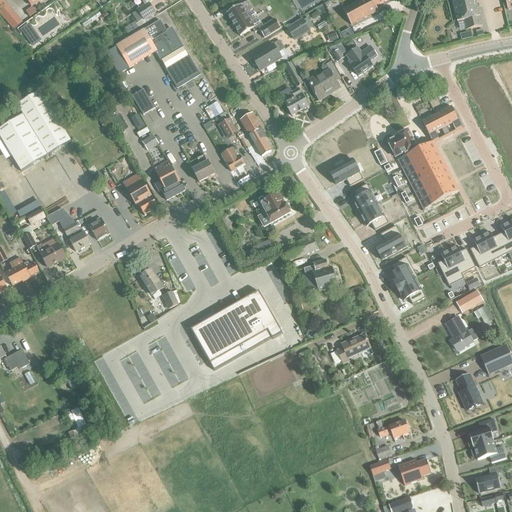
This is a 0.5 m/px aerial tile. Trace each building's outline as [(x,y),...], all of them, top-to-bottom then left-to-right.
[(0,0),(0,14),(13,30),(22,23),(0,0)] [(148,3),(152,0),(141,0),(144,5),(137,10),(141,16),(143,20),(154,13),(148,3)] [(362,0),(343,11),(351,25),(378,11),(375,6),(386,0),(362,0)] [(451,0),(457,22),(464,20),(466,30),(481,27),(474,0),(451,0)] [(248,2),(226,14),(240,37),(252,29),(255,34),(259,31),(264,39),(280,29),(275,20),(263,27),(261,24),(255,27),(246,13),(252,9),(248,2)] [(25,3),(17,9),(26,20),(34,14),(25,3)] [(318,12),(311,16),(314,22),(321,18),(318,12)] [(138,23),(136,24),(138,28),(156,16),(154,13),(143,20),(138,23)] [(105,14),(99,18),(102,23),(108,18),(105,14)] [(286,29),(294,42),(310,32),(309,30),(303,21),(302,19),(286,29)] [(307,19),(303,21),(309,30),(313,27),(307,19)] [(116,47),(129,69),(157,52),(178,88),(199,76),(172,30),(167,32),(160,21),(116,47)] [(22,30),(25,35),(33,29),(29,25),(22,30)] [(335,35),(327,38),(330,44),(337,41),(335,35)] [(39,41),(32,46),(35,50),(42,45),(39,41)] [(250,57),(260,73),(282,59),(279,53),(284,50),(279,41),(273,45),(273,44),(250,57)] [(351,66),(350,66),(358,77),(372,67),(369,62),(377,57),(370,47),(361,54),(358,49),(346,57),(351,63),(349,64),(351,66)] [(337,52),(332,55),(337,63),(343,59),(337,52)] [(285,67),(296,87),(302,84),(290,63),(285,67)] [(309,84),(319,101),(320,100),(318,98),(331,90),(332,93),(340,88),(329,71),(309,84)] [(290,89),(280,95),(282,99),(292,117),(308,107),(298,89),(292,93),(290,89)] [(40,91),(16,105),(18,108),(23,115),(23,116),(38,141),(41,146),(48,157),(71,143),(62,127),(40,91)] [(132,97),(143,116),(155,110),(144,91),(132,97)] [(452,109),(422,124),(432,143),(433,143),(433,144),(462,129),(452,109)] [(136,115),(130,119),(136,129),(136,128),(142,125),(136,115)] [(23,116),(0,129),(0,138),(21,173),(48,157),(41,146),(38,141),(23,116)] [(242,123),(262,157),(271,152),(263,139),(266,137),(253,116),(242,123)] [(225,122),(220,125),(228,139),(233,136),(237,134),(230,120),(225,122)] [(210,122),(203,126),(206,131),(213,127),(210,122)] [(108,123),(101,127),(107,136),(114,132),(108,123)] [(142,125),(136,128),(139,132),(146,127),(144,124),(142,125)] [(139,132),(137,133),(139,138),(149,132),(146,127),(139,132)] [(408,131),(387,141),(396,159),(417,149),(408,131)] [(152,136),(142,142),(148,151),(153,147),(158,145),(152,136)] [(188,148),(194,151),(197,145),(191,142),(188,148)] [(432,143),(398,161),(402,169),(437,151),(433,144),(433,143),(432,143)] [(245,165),(240,156),(238,157),(233,148),(221,155),(232,173),(245,165)] [(437,151),(402,169),(403,170),(407,178),(442,160),(437,151)] [(200,166),(192,170),(199,183),(214,175),(208,163),(207,163),(204,156),(197,160),(200,166)] [(352,160),(329,173),(336,186),(346,181),(350,188),(363,181),(352,160)] [(442,160),(407,178),(411,186),(446,168),(442,160)] [(154,185),(159,193),(161,191),(166,201),(185,191),(168,161),(153,169),(160,182),(154,185)] [(446,168),(411,186),(415,194),(450,176),(446,168)] [(122,184),(135,206),(137,205),(144,217),(159,209),(139,174),(122,184)] [(450,176),(415,194),(419,202),(454,184),(450,176)] [(454,184),(419,202),(420,202),(424,210),(423,210),(424,210),(458,192),(454,184)] [(358,200),(352,203),(359,215),(377,205),(367,185),(354,193),(358,200)] [(263,196),(257,200),(260,206),(261,206),(266,214),(257,218),(263,229),(271,224),(289,214),(278,195),(266,201),(263,196)] [(377,205),(359,215),(366,228),(371,225),(375,232),(388,225),(377,205)] [(41,209),(26,217),(31,227),(46,218),(41,209)] [(62,209),(47,218),(55,231),(61,228),(64,230),(68,237),(70,241),(76,253),(90,245),(84,234),(81,229),(79,230),(75,224),(62,209)] [(89,225),(88,225),(97,242),(97,241),(109,235),(101,219),(89,225)] [(13,232),(11,229),(12,228),(9,223),(0,227),(6,236),(13,232)] [(503,234),(498,236),(507,255),(511,252),(511,229),(509,223),(500,227),(503,234)] [(30,227),(20,233),(23,238),(29,249),(30,249),(36,245),(30,234),(33,232),(30,227)] [(384,243),(375,248),(382,261),(407,248),(396,227),(380,236),(384,243)] [(489,233),(481,237),(493,262),(507,255),(498,236),(492,239),(489,233)] [(476,248),(470,251),(479,269),(493,262),(481,237),(472,241),(476,248)] [(281,251),(286,264),(318,250),(313,238),(281,251)] [(252,248),(257,260),(275,252),(270,240),(252,248)] [(37,247),(41,254),(40,254),(47,268),(66,258),(59,245),(45,252),(41,245),(37,247)] [(457,247),(449,251),(461,276),(475,269),(466,250),(460,253),(457,247)] [(443,262),(437,265),(449,287),(464,280),(461,276),(449,251),(440,255),(443,262)] [(37,270),(38,269),(37,268),(34,263),(29,266),(27,262),(24,264),(20,258),(9,264),(12,270),(5,274),(12,287),(39,272),(37,270)] [(395,274),(389,277),(396,289),(415,279),(415,280),(417,278),(406,259),(391,267),(395,274)] [(303,269),(305,276),(309,291),(317,288),(318,292),(337,287),(332,268),(328,269),(326,261),(313,264),(313,266),(303,269)] [(139,277),(148,290),(149,290),(152,295),(161,290),(157,284),(159,283),(150,270),(139,277)] [(415,279),(396,289),(403,302),(408,299),(412,306),(425,299),(415,280),(415,279)] [(258,291),(190,329),(214,372),(272,339),(272,340),(283,334),(258,291)] [(476,291),(456,302),(462,314),(483,303),(476,291)] [(173,293),(165,297),(170,310),(178,306),(173,293)] [(477,311),(485,325),(493,320),(485,306),(477,311)] [(153,313),(147,317),(151,323),(153,322),(156,319),(153,313)] [(451,341),(456,352),(472,343),(467,332),(466,333),(458,318),(446,325),(454,339),(451,341)] [(306,336),(313,339),(316,332),(310,329),(306,336)] [(336,352),(330,355),(335,365),(341,362),(342,365),(349,362),(348,359),(370,349),(364,335),(341,345),(343,349),(336,352)] [(511,361),(505,345),(479,357),(488,375),(511,364),(511,361)] [(22,350),(4,360),(10,372),(18,368),(19,370),(30,364),(22,350)] [(78,375),(66,380),(71,390),(83,385),(78,375)] [(469,375),(455,381),(461,393),(458,394),(466,412),(482,405),(469,375)] [(481,432),(468,435),(473,449),(493,442),(491,434),(497,432),(493,420),(479,425),(481,432)] [(378,431),(380,438),(392,434),(393,439),(408,434),(404,422),(389,427),(382,430),(378,431)] [(493,442),(473,449),(477,461),(489,457),(491,464),(506,460),(502,448),(495,450),(493,442)] [(375,449),(376,451),(375,451),(379,461),(391,456),(388,447),(379,450),(378,448),(375,449)] [(386,461),(369,467),(372,477),(390,471),(386,461)] [(416,461),(398,468),(404,487),(423,480),(422,477),(431,474),(426,461),(417,464),(416,461)] [(497,475),(475,480),(479,495),(500,490),(497,475)] [(494,497),(480,501),(482,508),(495,504),(494,497)] [(390,511),(401,511),(413,508),(409,499),(389,506),(390,511)]
